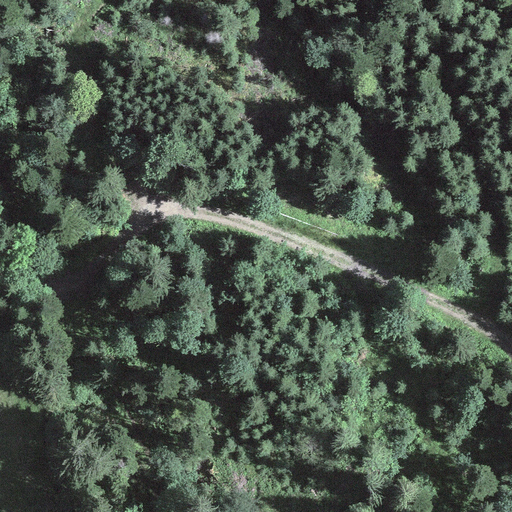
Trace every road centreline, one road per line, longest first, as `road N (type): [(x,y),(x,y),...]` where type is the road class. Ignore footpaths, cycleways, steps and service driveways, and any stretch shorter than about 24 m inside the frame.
road 1 (track): [(0,263),(21,286),(70,297),(134,225),(162,210),(199,205),(244,217),(460,314),(511,352)]
road 2 (track): [(438,0),(503,290),(478,327)]
